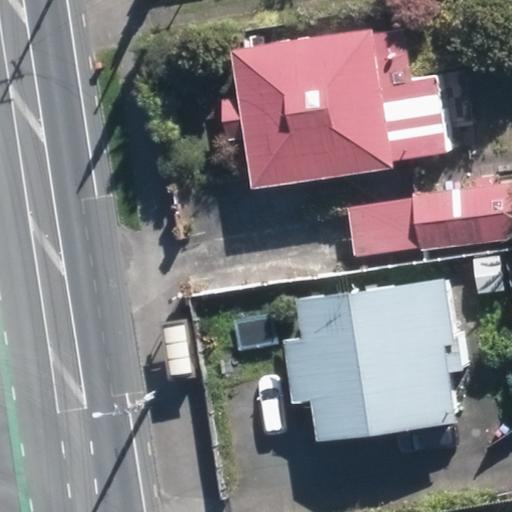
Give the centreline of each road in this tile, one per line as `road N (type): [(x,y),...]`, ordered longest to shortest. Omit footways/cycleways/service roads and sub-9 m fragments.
road 1 (primary): [(12,0),(61,335)]
road 2 (primary): [(61,335),(78,465)]
